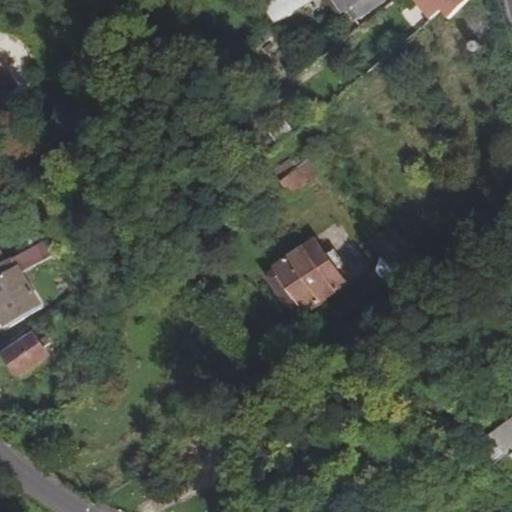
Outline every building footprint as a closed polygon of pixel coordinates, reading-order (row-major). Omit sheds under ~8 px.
[(274,0),(266,5),(277,23),(314,0),(274,0)] [(386,0),(339,0),(347,11),(353,7),(361,18),(387,0),(386,0)] [(452,20),(471,0),(423,0),(429,8),(435,4),(442,13),(444,11),(452,20)] [(478,43),(474,44),(472,47),(472,50),(474,52),(476,54),(479,54),(482,51),(483,49),(482,45),(478,43)] [(0,99),(17,88),(0,63),(0,99)] [(329,181),(315,160),(285,181),(300,202),(329,181)] [(421,261),(397,225),(372,243),(382,258),(377,271),(387,285),(421,261)] [(309,315),(350,286),(339,271),(346,265),(336,251),(329,257),(316,239),(276,268),(277,271),(269,277),(297,319),(307,313),(309,315)] [(7,264),(0,268),(0,314),(7,325),(42,304),(14,260),(7,264)] [(36,335),(7,356),(21,376),(50,355),(36,335)] [(511,444),(511,420),(495,433),(506,449),(511,444)]
